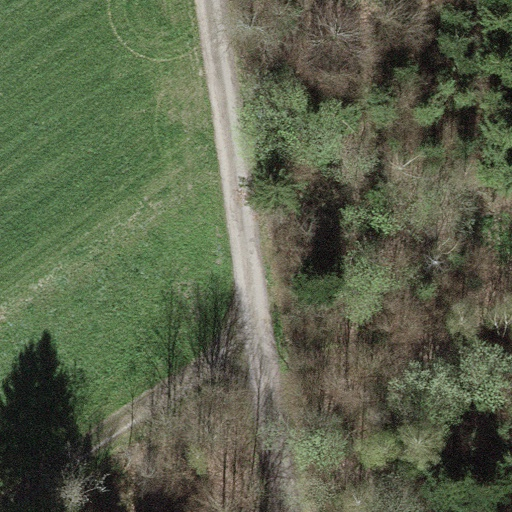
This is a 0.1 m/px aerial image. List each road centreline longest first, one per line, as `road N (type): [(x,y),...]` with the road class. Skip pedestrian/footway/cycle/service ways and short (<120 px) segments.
road 1 (track): [(300,511),(215,0)]
road 2 (track): [(277,362),(74,511)]
